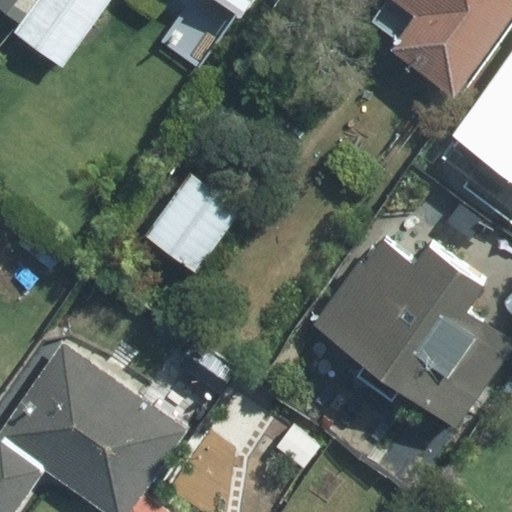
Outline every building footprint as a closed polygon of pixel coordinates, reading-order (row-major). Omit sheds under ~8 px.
[(110,0),(39,0),(22,24),(69,57),(110,0)] [(466,81),(511,16),(511,0),(424,0),(433,6),(410,40),(466,81)] [(511,67),(449,155),(511,199),(511,67)] [(250,206),(196,168),(152,229),(206,267),(250,206)] [(468,414),(511,352),(511,328),(481,306),(501,279),(448,241),(433,262),(396,236),(377,261),(370,256),(328,315),(468,414)] [(70,341),(0,441),(0,511),(20,511),(55,463),(123,510),(121,511),(179,511),(149,491),(193,427),(70,341)] [(310,460),(325,439),(297,420),(282,440),(310,460)]
